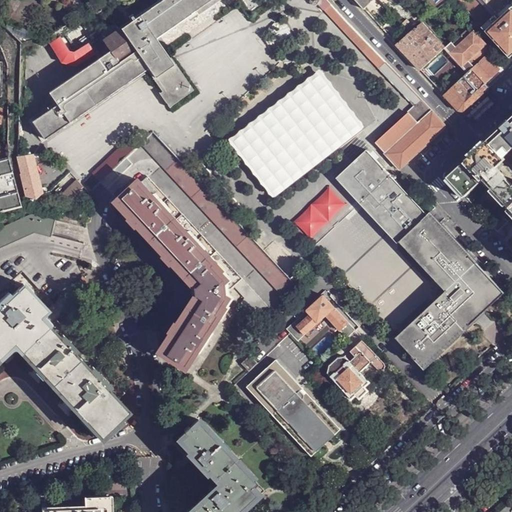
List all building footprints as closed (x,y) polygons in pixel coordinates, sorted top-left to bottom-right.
[(109,51),(100,57),(99,58),(49,93),(57,105),(33,121),(46,139),(148,69),(164,92),(161,94),(170,106),(183,97),(186,92),(187,87),(187,81),(184,76),(157,36),(210,0),(162,0),(137,17),(135,19),(120,29),(108,37),(105,40),(111,50),(109,51)] [(332,4),(329,0),(323,0),(319,5),(326,12),(333,6),(334,5),(332,4)] [(356,0),(365,9),(374,0),(356,0)] [(510,58),(511,56),(511,10),(502,0),(482,0),(496,15),(482,28),(498,45),(510,58)] [(511,0),(502,0),(511,10),(511,0)] [(354,27),(334,5),(333,6),(326,12),(334,21),(347,34),(354,27)] [(409,31),(413,28),(404,20),(401,22),(409,31)] [(422,22),(397,44),(421,69),(425,66),(445,47),(422,22)] [(16,25),(13,33),(26,39),(41,37),(16,25)] [(108,37),(120,29),(118,25),(115,25),(113,26),(108,29),(106,32),(106,34),(108,37)] [(384,58),(354,27),(347,34),(376,66),(384,58)] [(471,27),(452,45),(471,66),(491,48),(471,27)] [(472,70),(474,69),(471,66),(452,45),(450,43),(445,47),(469,73),(472,70)] [(384,58),(376,66),(393,84),(401,76),(384,58)] [(487,58),(480,64),(484,68),(486,65),(487,65),(491,62),(487,58)] [(480,64),(480,63),(474,69),(472,70),(486,85),(500,71),(491,62),(487,65),(486,65),(484,68),(480,64)] [(324,67),(228,133),(270,194),(366,127),(324,67)] [(459,82),(445,95),(459,110),(466,109),(489,88),(486,85),(472,70),(469,73),(459,82)] [(401,76),(393,84),(415,107),(422,100),(401,76)] [(401,169),(402,168),(447,128),(447,125),(422,100),(415,107),(376,142),(401,169)] [(511,117),(488,140),(504,157),(511,149),(511,117)] [(288,302),(301,290),(291,279),(153,133),(143,142),(142,143),(140,145),(147,151),(288,302)] [(506,159),(504,157),(488,140),(485,143),(470,156),(447,177),(448,178),(464,195),(465,196),(484,179),(492,188),(507,204),(510,207),(511,205),(511,182),(497,167),(506,159)] [(102,181),(126,158),(134,150),(133,149),(126,141),(93,172),(102,181)] [(470,156),(485,143),(483,141),(468,155),(470,156)] [(133,149),(134,150),(140,145),(142,143),(141,142),(133,149)] [(337,179),(352,195),(397,244),(399,242),(446,291),(397,338),(425,369),(485,312),(478,305),(486,299),(492,306),(505,293),(430,213),(428,215),(417,203),(411,203),(401,192),(401,187),(367,150),(349,167),(337,179)] [(33,155),(19,158),(23,173),(22,173),(24,187),(27,197),(37,200),(37,199),(39,196),(43,195),(33,155)] [(0,211),(22,206),(20,199),(10,157),(0,159),(0,211)] [(102,181),(100,182),(106,189),(107,189),(132,164),(126,158),(102,181)] [(147,176),(142,182),(154,194),(155,193),(172,211),(170,212),(188,231),(190,230),(206,248),(205,249),(218,263),(219,262),(229,272),(227,273),(233,279),(232,280),(228,284),(228,289),(231,289),(234,286),(245,298),(241,303),(262,325),(275,313),(147,176)] [(463,197),(464,195),(448,178),(446,180),(463,197)] [(65,199),(73,207),(90,192),(78,180),(62,195),(63,196),(60,199),(62,201),(65,199)] [(119,202),(126,210),(127,209),(135,216),(134,217),(132,219),(139,226),(141,225),(142,224),(149,232),(148,232),(161,247),(162,246),(170,254),(169,255),(167,256),(174,263),(175,262),(176,261),(183,269),(183,270),(195,283),(200,288),(200,295),(197,301),(187,316),(188,317),(182,326),(181,326),(179,324),(174,333),(176,334),(177,335),(171,344),(170,343),(164,352),(189,369),(200,353),(200,352),(199,351),(203,345),(206,341),(211,332),(212,333),(212,332),(222,315),(221,315),(230,299),(227,296),(228,294),(228,289),(228,284),(226,282),(229,279),(216,265),(218,263),(205,249),(204,250),(187,232),(188,231),(170,212),(169,213),(153,195),(154,194),(142,182),(141,181),(119,202)] [(505,206),(507,204),(492,188),(490,190),(505,206)] [(155,193),(154,194),(153,195),(169,213),(170,212),(172,211),(155,193)] [(127,209),(126,210),(125,212),(132,219),(134,217),(135,216),(127,209)] [(0,228),(0,247),(35,231),(50,235),(54,219),(32,213),(0,228)] [(509,221),(502,215),(492,224),(498,231),(509,221)] [(141,225),(139,226),(138,227),(146,234),(148,232),(149,232),(142,224),(141,225)] [(190,230),(188,231),(187,232),(204,250),(205,249),(206,248),(190,230)] [(0,293),(23,272),(49,299),(53,305),(78,282),(83,276),(87,273),(85,272),(83,269),(82,265),(84,261),(53,253),(57,237),(50,235),(35,231),(0,247),(0,293)] [(167,256),(169,255),(170,254),(162,246),(161,247),(159,249),(167,256)] [(181,272),(183,270),(183,269),(176,261),(175,262),(174,263),(173,264),(181,272)] [(226,282),(228,284),(232,280),(233,279),(227,273),(229,272),(219,262),(218,263),(216,265),(229,279),(226,282)] [(291,279),(301,290),(306,285),(296,275),(291,279)] [(87,292),(78,282),(53,305),(48,310),(40,317),(50,328),(50,327),(58,320),(63,315),(62,314),(87,292)] [(40,317),(48,310),(43,305),(24,284),(13,296),(7,301),(3,298),(0,301),(0,303),(1,306),(0,306),(0,354),(6,349),(15,341),(40,317)] [(7,301),(13,296),(9,292),(3,298),(7,301)] [(234,297),(228,294),(227,296),(230,299),(221,315),(222,315),(224,317),(231,305),(230,305),(234,297)] [(48,310),(53,305),(49,299),(43,305),(48,310)] [(347,338),(356,330),(354,327),(327,299),(326,300),(303,320),(291,332),(298,341),(323,318),(324,317),(326,315),(328,317),(345,336),(347,338)] [(179,324),(181,326),(182,326),(188,317),(187,316),(184,315),(179,324)] [(128,411),(108,389),(103,384),(95,375),(90,370),(74,353),(70,348),(65,343),(60,338),(50,327),(50,328),(40,317),(15,341),(23,350),(23,351),(38,367),(46,376),(68,399),(76,408),(98,433),(108,423),(112,427),(121,418),(122,418),(128,411)] [(496,346),(508,334),(496,321),(484,334),(496,346)] [(168,342),(170,343),(171,344),(177,335),(176,334),(174,333),(174,332),(168,342)] [(214,333),(212,332),(212,333),(211,332),(206,341),(209,342),(214,333)] [(63,335),(60,338),(65,343),(68,340),(63,335)] [(209,342),(206,341),(203,345),(206,347),(206,348),(206,349),(208,344),(212,341),(211,340),(210,341),(209,342)] [(357,348),(365,342),(363,340),(356,346),(357,348)] [(370,362),(377,356),(365,342),(357,348),(356,346),(351,351),(352,354),(355,357),(354,359),(350,362),(345,356),(338,357),(330,366),(328,372),(345,391),(344,393),(347,396),(348,395),(352,399),(357,394),(361,398),(369,390),(365,387),(370,382),(360,372),(370,362)] [(7,350),(6,349),(0,354),(0,361),(9,353),(7,350)] [(23,351),(20,353),(35,369),(38,367),(23,351)] [(242,363),(250,371),(257,365),(258,363),(251,355),(242,363)] [(384,364),(377,356),(370,362),(378,370),(381,371),(384,370),(385,366),(384,364)] [(277,360),(247,387),(312,457),(341,429),(319,406),(316,402),(315,403),(314,401),(309,406),(304,400),(305,399),(306,396),(305,394),(302,390),(304,388),(277,360)] [(93,367),(90,370),(95,375),(98,372),(93,367)] [(68,399),(46,376),(43,378),(65,402),(68,399)] [(103,384),(108,389),(112,387),(107,381),(103,384)] [(124,421),(122,418),(121,418),(112,427),(108,423),(98,433),(76,408),(73,410),(102,442),(118,427),(124,421)] [(222,480),(219,482),(187,511),(236,511),(239,509),(238,508),(249,497),(251,499),(256,493),(250,487),(254,485),(256,482),(233,457),(236,454),(230,448),(227,450),(211,433),(213,431),(207,424),(205,426),(199,419),(190,427),(188,426),(184,430),(185,432),(178,438),(190,451),(188,452),(206,472),(208,470),(215,478),(218,475),(222,480)] [(230,448),(213,431),(211,433),(227,450),(230,448)] [(259,490),(254,485),(250,487),(256,493),(259,490)] [(108,511),(108,496),(107,495),(85,496),(85,504),(62,505),(47,506),(47,511),(108,511)] [(252,500),(251,499),(249,497),(238,508),(239,509),(241,511),(252,500)]
